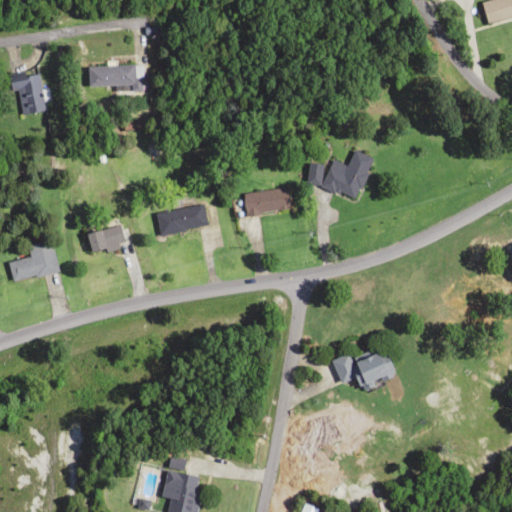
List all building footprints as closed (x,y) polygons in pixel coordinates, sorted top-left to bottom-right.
[(483,22),(511,15),(511,0),(484,0),(478,1),(483,22)] [(85,66),(86,85),(129,85),(130,91),(140,91),(139,65),(85,66)] [(43,110),(38,74),(6,79),(9,95),(16,94),(19,114),(43,110)] [(318,185),(354,199),(369,156),(351,149),(345,164),(328,158),(318,185)] [(321,165),(308,161),(302,180),(315,184),(321,165)] [(242,214),(287,208),(284,186),(239,192),(242,214)] [(153,212),(157,234),(205,224),(200,203),(153,212)] [(123,246),(119,225),(84,231),(88,252),(123,246)] [(49,240),(25,245),(28,257),(6,261),(10,280),(56,271),(49,240)] [(390,371),(381,347),(349,360),(346,352),(327,359),(336,383),(352,377),(354,385),(390,371)] [(192,511),(199,476),(180,472),(183,459),(167,456),(161,484),(169,486),(164,511),(192,511)]
